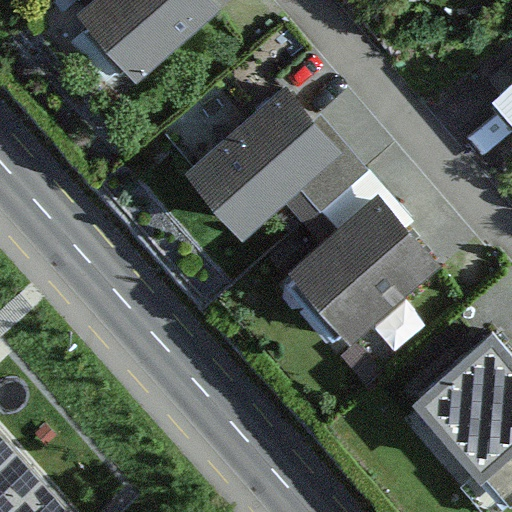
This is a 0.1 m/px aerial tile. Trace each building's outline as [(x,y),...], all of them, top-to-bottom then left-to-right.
[(229,0),(114,0),(99,13),(158,82),(240,12),(229,0)] [(300,88),(210,170),(269,235),(359,153),(300,88)] [(396,193),(309,272),(372,341),(459,261),(396,193)] [(511,347),(509,344),(440,400),(511,488),(511,347)] [(0,511),(73,511),(0,427),(0,511)]
